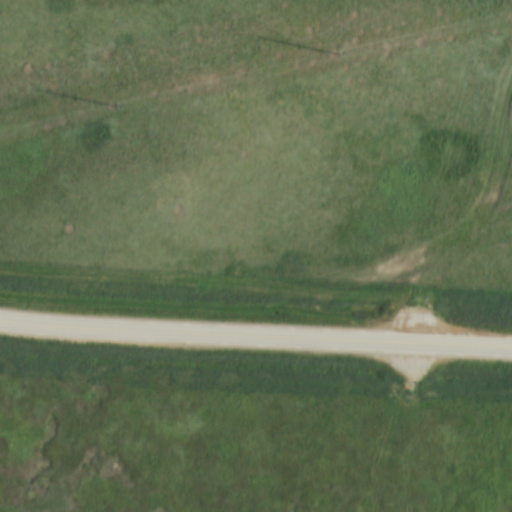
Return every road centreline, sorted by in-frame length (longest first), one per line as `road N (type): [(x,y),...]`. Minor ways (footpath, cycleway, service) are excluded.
road 1 (tertiary): [(511,353),(0,331)]
road 2 (track): [(414,348),(411,385),(448,511)]
road 3 (track): [(375,511),(411,385)]
